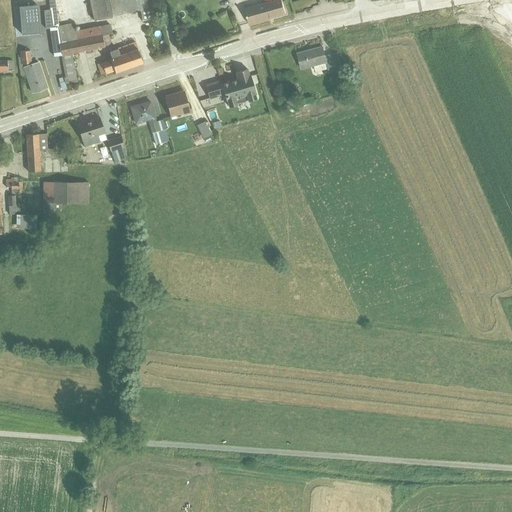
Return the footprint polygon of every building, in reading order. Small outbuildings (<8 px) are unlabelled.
[(109,34),(113,33),(110,24),(75,31),(74,23),(59,26),(57,11),(57,7),(55,0),(48,0),(50,9),(44,10),(46,28),(51,28),(55,56),(62,55),(65,77),(64,77),(65,81),(65,84),(77,82),(72,53),(105,47),(105,46),(109,45),(108,43),(110,41),(109,34)] [(89,0),(94,20),(140,11),(142,21),(158,18),(155,7),(151,8),(140,10),(138,0),(89,0)] [(149,0),(138,0),(140,10),(151,8),(149,0)] [(210,0),(211,8),(223,8),(222,0),(210,0)] [(245,8),(250,24),(286,14),(282,0),(265,0),(266,2),(245,8)] [(63,3),(57,7),(57,11),(61,17),(68,12),(63,3)] [(39,32),(37,5),(20,6),(22,33),(39,32)] [(161,19),(152,19),(153,30),(161,30),(161,19)] [(489,47),(498,68),(511,62),(511,61),(503,41),(489,47)] [(97,64),(101,75),(115,71),(116,72),(143,63),(136,42),(109,51),(112,59),(97,64)] [(323,46),(298,53),(302,69),(314,66),(316,72),(328,69),(329,74),(338,71),(338,70),(344,69),(339,52),(326,55),(323,46)] [(19,68),(23,68),(23,67),(23,64),(32,63),(31,50),(20,51),(20,54),(18,55),(19,68)] [(0,70),(13,71),(13,60),(0,60),(0,70)] [(38,62),(24,66),(27,77),(33,92),(47,87),(38,62)] [(27,77),(24,66),(23,67),(23,68),(19,68),(21,79),(27,77)] [(221,80),(206,85),(210,98),(225,94),(229,107),(238,104),(237,102),(247,99),(248,101),(257,98),(255,91),(256,91),(251,75),(250,75),(248,68),(236,72),(238,79),(222,84),(221,80)] [(185,92),(165,97),(171,117),(183,113),(184,115),(192,112),(190,103),(188,104),(185,92)] [(149,120),(156,144),(159,143),(160,149),(171,146),(163,119),(157,121),(156,118),(151,100),(130,106),(135,124),(149,120)] [(84,146),(107,139),(100,116),(77,124),(84,146)] [(212,134),(205,120),(197,125),(203,138),(212,134)] [(47,133),(39,134),(40,151),(48,150),(47,133)] [(40,151),(39,134),(26,134),(28,171),(41,171),(40,151)] [(122,135),(107,140),(111,152),(111,151),(115,163),(125,159),(122,135)] [(60,143),(57,138),(50,142),(54,147),(60,143)] [(18,177),(6,178),(6,187),(12,187),(12,193),(19,193),(19,192),(23,191),(23,190),(25,190),(25,188),(23,188),(23,181),(19,182),(18,177)] [(89,203),(89,182),(43,182),(43,203),(44,203),(44,220),(55,220),(55,212),(56,209),(62,209),(63,203),(89,203)] [(8,195),(9,214),(21,214),(20,204),(16,203),(16,195),(8,195)] [(17,214),(16,228),(37,228),(37,215),(17,214)]
